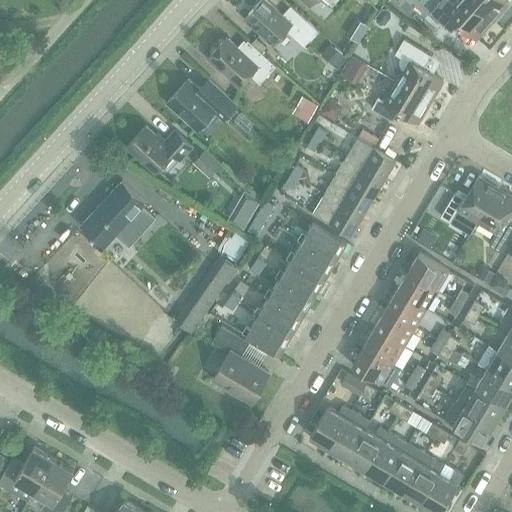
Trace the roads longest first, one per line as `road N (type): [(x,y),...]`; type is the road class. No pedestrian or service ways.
road 1 (residential): [(225,511),(449,136)]
road 2 (tertiary): [(0,211),(191,0)]
road 3 (residential): [(218,511),(0,382)]
road 4 (residential): [(0,93),(85,0)]
